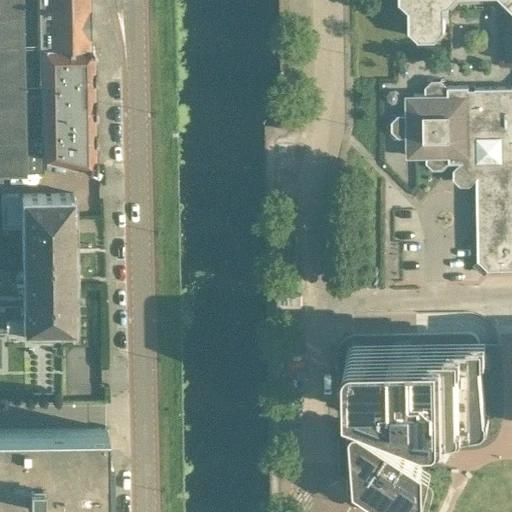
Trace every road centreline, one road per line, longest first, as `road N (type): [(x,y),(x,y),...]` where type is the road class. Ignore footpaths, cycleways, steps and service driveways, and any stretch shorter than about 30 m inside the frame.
road 1 (tertiary): [(143,511),(131,0)]
road 2 (unclassified): [(316,365),(311,218),(330,107),(329,0)]
road 3 (unknown): [(140,414),(0,414)]
